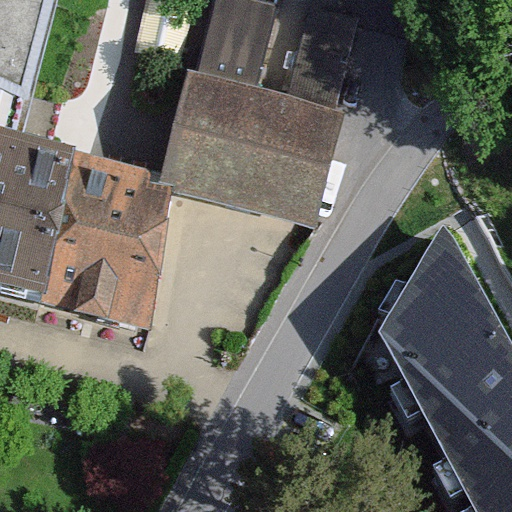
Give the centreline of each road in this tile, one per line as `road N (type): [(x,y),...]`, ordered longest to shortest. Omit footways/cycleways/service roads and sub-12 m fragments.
road 1 (residential): [(511,66),(437,119),(200,511)]
road 2 (unknown): [(353,181),(373,41),(363,0)]
